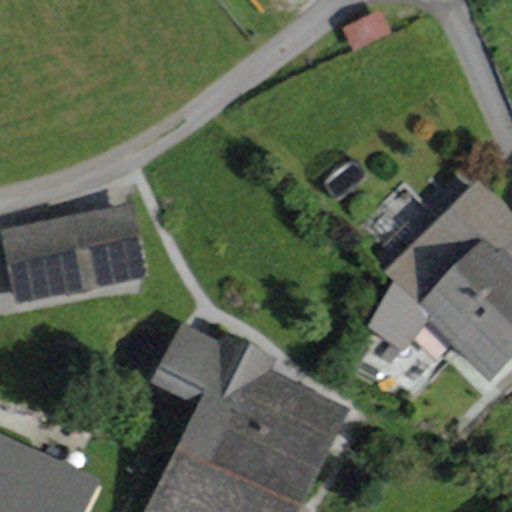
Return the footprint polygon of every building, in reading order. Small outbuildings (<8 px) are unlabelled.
[(378,20),(351,35),(358,48),(385,33),(378,20)] [(428,315),(487,375),(511,349),(511,276),(493,257),(511,239),(511,226),(477,192),(391,278),(397,284),(371,331),(400,352),(428,315)] [(10,239),(21,298),(139,275),(127,216),(10,239)] [(159,386),(209,411),(185,459),(293,510),(337,421),(290,395),(281,412),(254,398),(264,379),(229,348),(221,358),(195,341),(159,386)] [(254,398),(281,412),(290,395),(264,379),(254,398)] [(0,511),(76,511),(85,494),(41,473),(0,453),(0,511)] [(291,511),(293,510),(185,459),(158,511),(291,511)]
